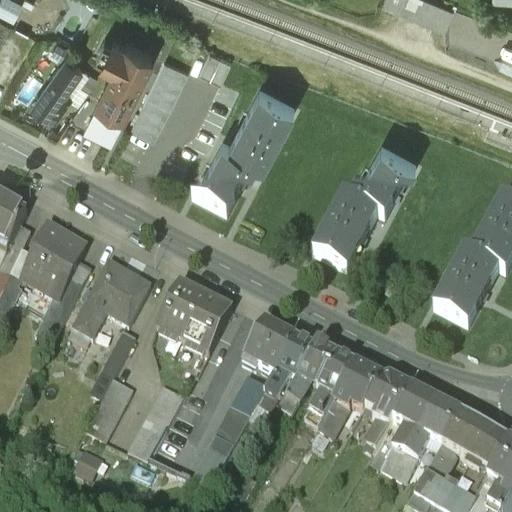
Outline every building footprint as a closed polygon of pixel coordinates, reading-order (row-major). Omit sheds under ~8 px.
[(17,0),(0,0),(0,16),(11,21),(20,1),(17,0)] [(453,14),(419,0),(385,0),(382,8),(445,34),(453,14)] [(125,50),(113,44),(102,66),(114,72),(97,105),(123,118),(151,61),(126,48),(125,50)] [(231,64),(209,54),(199,75),(221,85),(231,64)] [(66,62),(33,109),(47,119),(80,72),(66,62)] [(164,62),(142,108),(130,131),(152,143),(170,108),(187,73),(164,62)] [(293,107),(260,90),(230,148),(223,144),(194,202),(226,219),(238,196),(239,196),(245,185),(244,184),(256,161),(264,165),(276,141),(282,130),(293,107)] [(85,97),(78,92),(73,99),(81,104),(85,97)] [(351,204),(344,200),(313,258),(347,276),(360,252),(361,253),(367,242),(366,241),(378,218),(385,222),(397,199),(398,200),(404,189),(403,189),(416,165),(381,147),(351,204)] [(26,215),(0,200),(0,242),(8,246),(9,247),(20,226),(26,215)] [(511,208),(503,204),(473,259),(466,256),(435,313),(468,331),(480,308),(482,309),(488,297),(487,296),(498,275),(505,279),(511,266),(511,208)] [(20,226),(9,247),(8,246),(0,260),(0,264),(9,270),(30,232),(20,226)] [(85,247),(47,226),(22,273),(36,281),(40,274),(58,284),(54,291),(59,293),(72,270),(85,247)] [(150,284),(109,260),(73,321),(92,332),(106,309),(128,322),(150,284)] [(54,291),(38,318),(54,328),(85,278),(72,270),(59,293),(54,291)] [(6,276),(0,286),(0,320),(21,284),(6,276)] [(231,316),(179,286),(155,329),(207,358),(231,316)] [(402,296),(390,290),(385,299),(398,305),(402,296)] [(123,325),(99,365),(111,373),(112,372),(135,333),(123,325)] [(298,343),(264,325),(244,361),(276,378),(298,343)] [(276,378),(265,396),(277,402),(286,387),(284,386),(288,379),(298,384),(317,353),(298,343),(276,378)] [(298,384),(281,411),(294,419),(310,394),(309,391),(307,389),(309,386),(318,391),(338,360),(328,355),(322,356),(317,353),(298,384)] [(338,360),(318,391),(327,397),(325,401),(323,399),(319,399),(311,412),(325,420),(328,416),(357,370),(338,360)] [(384,384),(357,370),(328,416),(332,418),(339,409),(350,414),(352,410),(363,416),(365,413),(384,384)] [(132,384),(112,372),(111,373),(83,419),(104,430),(132,384)] [(257,383),(248,384),(243,393),(241,392),(232,408),(250,419),(268,390),(257,383)] [(413,394),(393,383),(384,384),(365,413),(376,418),(374,422),(385,428),(379,437),(374,434),(366,445),(375,451),(390,428),(413,394)] [(182,396),(163,384),(127,442),(146,453),(166,422),(182,396)] [(437,407),(413,394),(390,428),(394,431),(397,425),(405,430),(418,437),(437,407)] [(437,407),(418,437),(430,444),(439,449),(436,454),(440,457),(443,451),(462,420),(437,407)] [(250,419),(232,408),(215,436),(234,447),(250,419)] [(325,420),(311,412),(305,422),(319,430),(325,420)] [(511,447),(511,444),(462,419),(462,420),(443,451),(494,477),(511,447)] [(208,448),(166,422),(146,453),(190,476),(208,448)] [(405,430),(393,450),(405,457),(418,437),(405,430)] [(80,434),(68,454),(89,465),(100,445),(80,434)] [(208,448),(190,476),(210,486),(234,447),(215,436),(208,448)] [(418,437),(405,457),(418,464),(430,444),(418,437)] [(511,447),(494,477),(472,511),(492,511),(494,510),(496,511),(495,511),(504,511),(511,499),(511,447)] [(405,457),(393,450),(388,458),(400,465),(405,457)] [(418,464),(405,457),(400,465),(413,472),(418,464)] [(240,476),(222,506),(231,511),(236,511),(254,484),(240,476)] [(463,498),(427,477),(415,498),(438,511),(445,511),(453,501),(459,505),(463,498)] [(231,511),(222,506),(217,503),(210,511),(231,511)]
